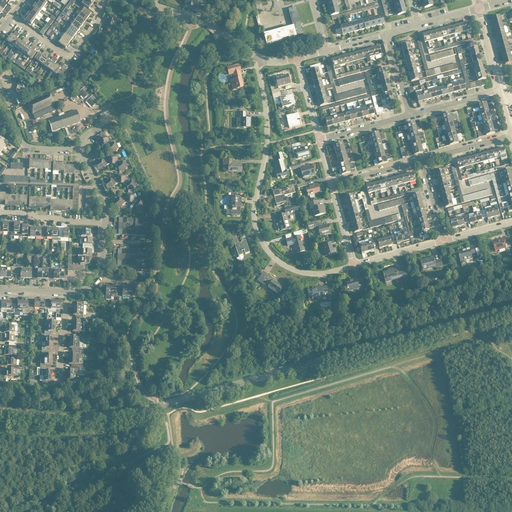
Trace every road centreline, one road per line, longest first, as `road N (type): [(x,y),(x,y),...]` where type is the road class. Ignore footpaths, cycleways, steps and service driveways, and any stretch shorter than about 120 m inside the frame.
road 1 (tertiary): [(0,411),(109,415),(151,408),(511,306)]
road 2 (residential): [(259,60),(267,119),(253,208),(259,237),(299,272),(353,266)]
road 3 (residential): [(104,223),(105,204),(79,150),(26,146),(0,92)]
road 4 (residential): [(11,16),(68,55),(96,25),(105,0)]
